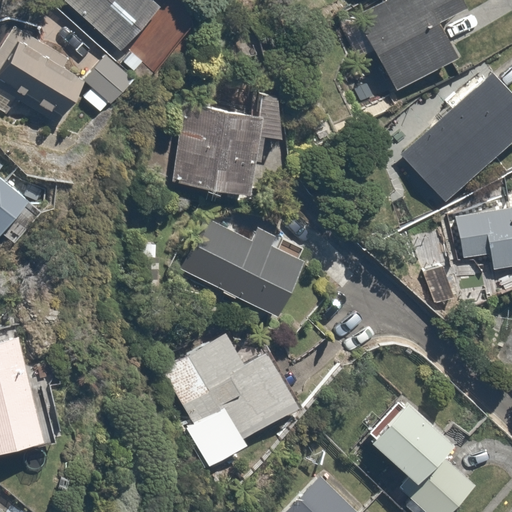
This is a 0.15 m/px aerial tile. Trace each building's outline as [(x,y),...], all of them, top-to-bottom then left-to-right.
[(66,0),(116,49),(157,8),(148,0),(66,0)] [(461,0),(367,0),(353,8),(394,89),(458,57),(439,19),(464,7),(461,0)] [(18,36),(0,67),(0,83),(65,121),(90,77),(18,36)] [(134,81),(109,55),(90,73),(99,83),(83,97),(98,114),(134,81)] [(398,156),(442,203),(511,138),(511,94),(490,71),(398,156)] [(177,105),(170,184),(247,191),(254,112),(177,105)] [(0,165),(0,236),(11,245),(45,202),(0,165)] [(511,204),(453,217),(462,262),(488,256),(490,268),(511,263),(511,204)] [(209,215),(183,275),(276,315),(302,255),(209,215)] [(227,329),(159,368),(210,457),(299,406),(266,349),(246,361),(227,329)] [(17,333),(0,338),(0,455),(47,442),(17,333)] [(404,398),(367,441),(414,481),(397,501),(410,511),(446,511),(471,483),(443,460),(457,443),(404,398)] [(356,511),(321,477),(286,511),(356,511)]
